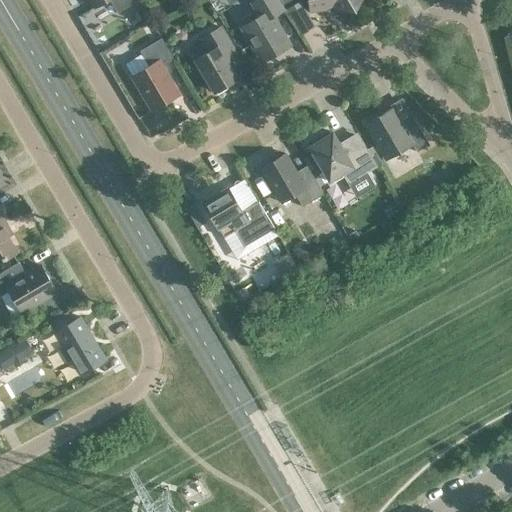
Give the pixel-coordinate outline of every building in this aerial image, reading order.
[(109,0),(117,13),(139,0),(89,0),(94,7),(106,0),(109,0)] [(272,18),(285,10),(278,0),(255,0),(250,3),(259,17),(242,27),(263,62),(289,46),(272,18)] [(354,10),(348,0),(308,0),(311,11),(331,7),(333,11),(354,10)] [(348,0),(354,10),(360,0),(348,0)] [(233,49),(220,27),(201,39),(208,52),(196,60),(215,92),(237,79),(223,55),(233,49)] [(162,67),(174,60),(162,38),(159,40),(149,45),(140,51),(148,66),(132,76),(152,111),(179,95),(162,67)] [(402,125),(392,109),(366,124),(387,159),(412,144),(417,152),(429,145),(414,118),(402,125)] [(377,167),(359,137),(341,148),(332,133),(309,147),(329,181),(342,174),(348,184),(377,167)] [(378,167),(385,163),(379,153),(380,152),(376,145),(368,149),(378,167)] [(302,207),(324,194),(311,173),(300,179),(285,154),(261,168),(281,203),(295,195),(302,207)] [(229,221),(235,231),(245,246),(274,229),(258,202),(242,212),(228,189),(204,203),(218,227),(229,221)] [(198,206),(189,212),(198,228),(207,222),(198,206)] [(0,261),(17,251),(3,228),(8,226),(0,212),(0,261)] [(308,240),(290,250),(298,264),(316,254),(308,240)] [(19,262),(0,273),(0,296),(1,296),(12,314),(20,310),(21,312),(28,308),(34,304),(56,291),(41,266),(26,274),(19,262)] [(28,308),(34,317),(41,313),(35,304),(34,304),(28,308)] [(90,333),(80,317),(55,332),(63,346),(59,349),(67,363),(72,361),(80,375),(106,360),(97,344),(95,345),(88,334),(90,333)] [(0,355),(0,364),(5,373),(15,367),(16,369),(27,363),(25,361),(36,354),(27,340),(0,355)] [(295,457),(301,453),(286,428),(280,431),(295,457)] [(336,511),(345,505),(339,494),(330,500),(336,511)]
